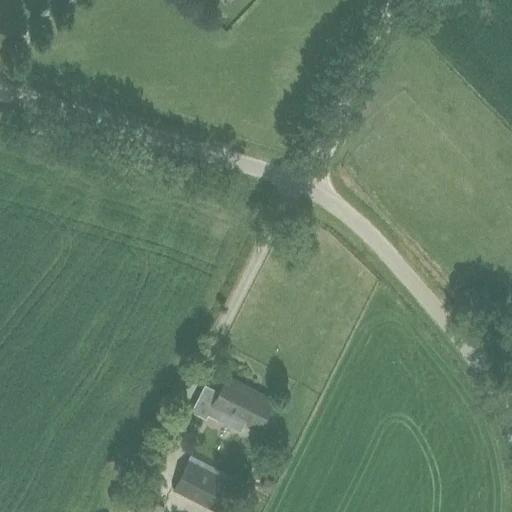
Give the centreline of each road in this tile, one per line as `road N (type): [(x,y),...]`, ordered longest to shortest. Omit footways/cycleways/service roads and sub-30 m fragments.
road 1 (unclassified): [(511,425),(476,356),(339,206),(309,186),(0,92)]
road 2 (track): [(309,186),(414,0)]
